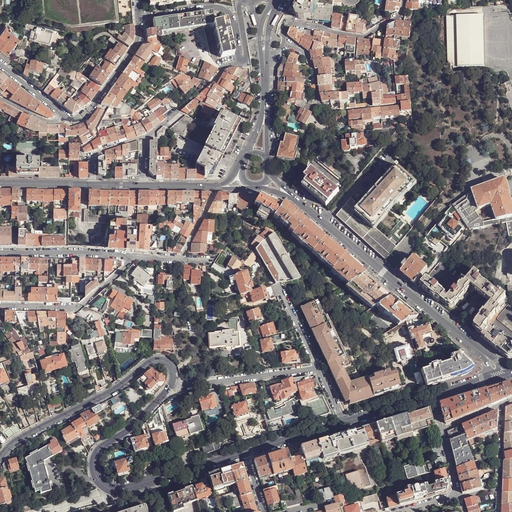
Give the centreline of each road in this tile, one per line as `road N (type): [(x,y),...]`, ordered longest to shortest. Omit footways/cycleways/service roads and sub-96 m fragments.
road 1 (tertiary): [(173,383),(98,449),(101,483),(121,489),(244,452)]
road 2 (tertiary): [(506,373),(292,195)]
road 3 (tertiary): [(0,458),(153,361),(170,366),(173,383)]
road 4 (unknown): [(388,275),(476,177),(483,141),(502,135),(511,148)]
road 5 (residential): [(284,42),(307,53),(320,106),(396,105)]
road 6 (residential): [(404,0),(402,13),(364,36),(289,24),(284,42)]
road 7 (residential): [(320,368),(173,383)]
road 8 (residential): [(0,305),(77,306),(129,260)]
road 9 (unclassified): [(138,18),(221,9),(231,18),(239,61)]
road 10 (residential): [(138,18),(136,46),(94,105),(77,119),(63,115)]
road 11 (residential): [(0,252),(129,260)]
